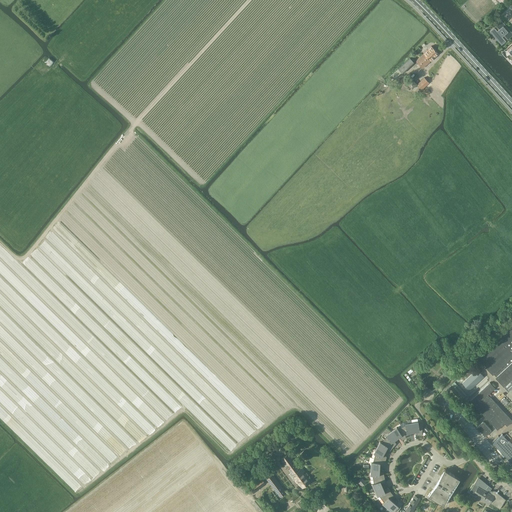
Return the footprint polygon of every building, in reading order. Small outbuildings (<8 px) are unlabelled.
[(491,31),(502,44),(511,35),(511,33),(501,21),(491,31)] [(422,68),(438,53),(431,46),(416,61),(422,68)] [(395,79),(402,73),(398,69),(391,75),(395,79)] [(417,84),(422,89),(429,83),(424,77),(417,84)] [(417,84),(412,78),(407,83),(412,89),(417,84)] [(493,343),(477,358),(493,375),(493,374),(496,377),(495,377),(504,387),(511,379),(511,325),(505,332),(500,337),(493,343)] [(462,383),(469,390),(483,377),(477,369),(462,383)] [(460,375),(464,380),(470,374),(466,370),(460,375)] [(470,401),(497,430),(504,423),(507,426),(511,421),(511,420),(488,394),(495,388),(490,382),(470,401)] [(418,422),(411,423),(413,431),(416,431),(417,435),(422,435),(423,424),(418,423),(418,422)] [(483,422),(477,427),(485,437),(491,431),(483,422)] [(405,426),(401,427),(406,438),(411,436),(410,432),(413,431),(411,423),(405,424),(405,426)] [(396,427),(391,431),(396,438),(399,436),(401,440),(406,438),(401,427),(398,429),(396,427)] [(387,436),(384,439),(393,447),(396,443),(394,440),(396,438),(391,431),(386,435),(387,436)] [(511,444),(502,434),(499,437),(498,436),(492,441),(493,443),(511,463),(511,444)] [(380,442),(377,447),(384,452),(386,449),(389,451),(393,447),(384,439),(381,443),(380,442)] [(375,454),(374,458),(385,461),(387,456),(383,454),(384,452),(377,447),(373,453),(375,454)] [(304,450),(299,454),(304,461),(309,457),(304,450)] [(252,456),(258,465),(264,461),(258,452),(252,456)] [(280,459),(301,488),(309,482),(302,473),(288,453),(280,459)] [(371,462),(371,469),(379,469),(380,466),(384,466),(385,461),(374,458),(373,462),(371,462)] [(372,475),(373,479),(384,477),(384,472),(379,472),(379,469),(371,469),(370,475),(372,475)] [(429,496),(442,504),(443,504),(442,504),(444,500),(445,501),(448,493),(447,493),(448,491),(449,492),(450,492),(451,492),(451,491),(451,490),(451,489),(449,489),(450,488),(451,488),(457,482),(456,481),(458,478),(445,470),(443,474),(442,473),(439,481),(438,483),(438,482),(437,484),(436,486),(431,492),(432,493),(430,496),(429,496)] [(267,479),(280,497),(286,492),(273,475),(267,479)] [(249,487),(254,493),(263,486),(266,483),(260,477),(249,487)] [(372,484),(375,490),(383,487),(381,484),(385,482),(384,477),(373,479),(374,483),(372,484)] [(470,491),(469,492),(470,493),(480,499),(481,498),(486,501),(485,502),(489,504),(490,503),(500,509),(506,499),(496,491),(495,491),(494,491),(493,491),(492,491),(491,491),(491,492),(491,493),(490,494),(489,493),(492,488),(478,477),(469,491),(470,491)] [(379,495),(381,499),(391,492),(388,488),(384,490),(383,487),(375,490),(375,492),(374,493),(375,494),(376,494),(377,496),(379,495)] [(383,504),(388,508),(393,501),(391,499),(394,496),(391,492),(381,499),(384,502),(383,504)] [(405,511),(403,510),(401,511),(412,511),(420,499),(415,495),(405,511)] [(393,501),(388,508),(392,511),(394,511),(396,511),(398,511),(403,502),(398,500),(396,503),(393,501)]
